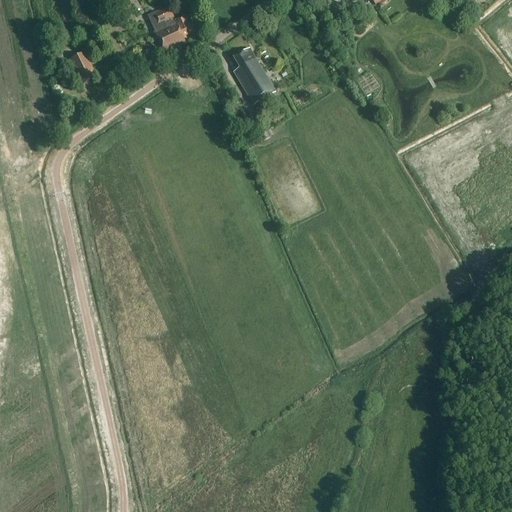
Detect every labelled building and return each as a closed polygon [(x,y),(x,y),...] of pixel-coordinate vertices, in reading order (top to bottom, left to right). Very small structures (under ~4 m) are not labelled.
[(457,0),(459,0),(466,9),(476,2),(474,0),(456,0),(457,1),(457,0)] [(148,17),(155,33),(165,55),(186,46),(183,38),(196,33),(192,23),(188,25),(185,17),(175,21),(169,7),(148,17)] [(70,58),(76,47),(69,43),(63,54),(70,58)] [(149,49),(139,54),(142,60),(152,55),(149,49)] [(253,106),(275,93),(248,50),(244,53),(233,59),(240,70),(233,74),(253,106)] [(69,61),(81,87),(98,79),(86,53),(69,61)] [(254,133),(259,143),(273,136),(268,126),(254,133)]
